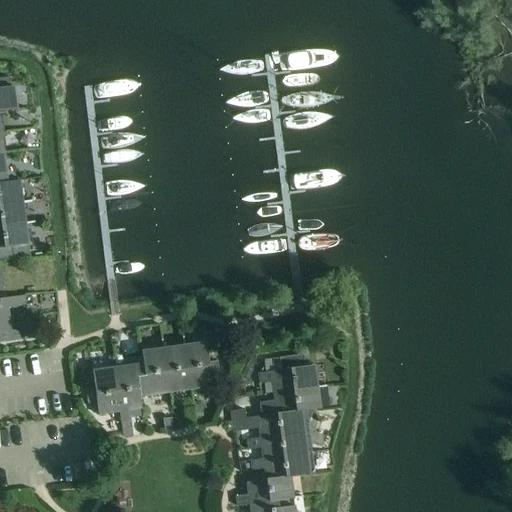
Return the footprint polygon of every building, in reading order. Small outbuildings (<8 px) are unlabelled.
[(0,109),(17,107),(14,86),(11,86),(9,78),(0,78),(0,109)] [(7,174),(0,174),(0,205),(23,202),(20,180),(8,182),(7,174)] [(23,202),(0,205),(0,233),(27,229),(25,214),(23,202)] [(27,229),(0,233),(0,257),(10,256),(23,255),(21,246),(29,245),(27,229)] [(0,298),(0,320),(10,319),(9,307),(26,305),(25,295),(0,298)] [(10,319),(0,320),(0,342),(31,339),(36,338),(34,327),(29,328),(12,330),(10,319)] [(206,342),(184,345),(189,390),(213,387),(211,373),(209,361),(206,342)] [(182,345),(163,348),(168,393),(188,390),(189,390),(184,345),(182,345)] [(142,363),(135,363),(140,396),(164,393),(168,393),(163,348),(158,348),(141,351),(142,363)] [(282,370),(257,373),(259,383),(271,382),(272,387),(273,395),(318,389),(315,365),(305,366),(303,354),(280,357),(282,370)] [(217,360),(209,361),(211,373),(219,372),(217,360)] [(135,363),(113,367),(119,412),(121,424),(131,423),(130,410),(141,409),(140,396),(135,363)] [(95,391),(86,392),(88,404),(97,403),(98,415),(119,412),(113,367),(92,369),(95,391)] [(318,389),(273,395),(274,400),(275,413),(276,415),(302,412),(321,409),(318,389)] [(193,406),(194,413),(194,414),(202,413),(201,404),(193,406)] [(245,409),(230,411),(233,432),(258,428),(259,437),(247,439),(248,449),(261,448),(262,458),(307,452),(304,431),(302,412),(276,415),(246,419),(245,409)] [(196,429),(193,413),(182,414),(185,430),(196,429)] [(161,417),(163,432),(173,431),(171,416),(161,417)] [(262,458),(250,459),(251,470),(263,469),(264,479),(292,476),(310,473),(307,452),(262,458)] [(247,494),(235,495),(236,505),(249,504),(278,500),(295,498),(292,476),(264,479),(246,482),(247,494)] [(278,500),(249,504),(249,511),(296,511),(295,505),(279,508),(278,500)]
